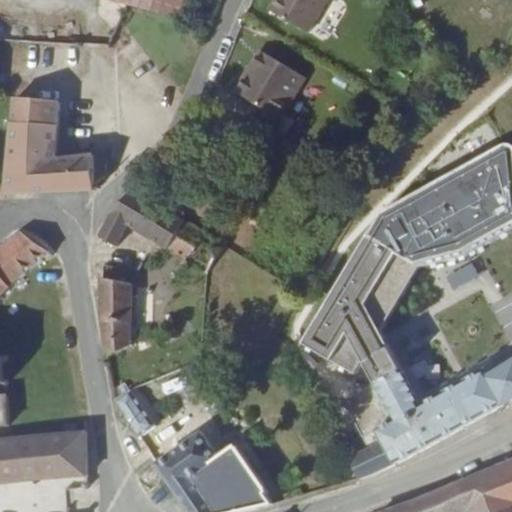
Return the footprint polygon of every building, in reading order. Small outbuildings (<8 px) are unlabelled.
[(135,0),(188,14),(191,0),(135,0)] [(331,0),(278,0),(277,3),(314,27),(331,0)] [(116,1),(104,23),(114,29),(126,6),(116,1)] [(265,71),(277,51),(270,46),(257,66),(265,71)] [(314,74),(277,51),(265,71),(257,66),(244,87),(288,114),(314,74)] [(21,97),(9,193),(53,192),(94,190),(97,189),(98,155),(60,158),(66,101),(21,97)] [(214,142),(203,136),(182,160),(192,166),(214,142)] [(363,369),(370,364),(395,350),(384,332),(424,267),(467,254),(511,228),(511,153),(503,149),(377,219),(309,342),(361,372),(363,369)] [(273,184),(243,166),(227,191),(258,210),(273,184)] [(184,218),(134,190),(116,214),(102,237),(117,246),(131,226),(146,237),(139,249),(147,254),(150,249),(154,251),(159,243),(168,248),(184,218)] [(213,271),(229,243),(184,218),(168,248),(213,271)] [(0,269),(15,285),(53,253),(22,232),(0,251),(0,269)] [(474,264),(447,277),(454,290),(481,276),(474,264)] [(0,269),(0,299),(15,285),(0,269)] [(128,283),(104,277),(108,329),(110,358),(133,345),(131,309),(141,309),(140,300),(130,300),(128,283)] [(363,481),(378,476),(505,407),(511,402),(511,366),(494,375),(490,367),(425,403),(395,350),(370,364),(379,382),(347,399),(366,435),(359,440),(367,453),(356,459),(363,481)] [(0,426),(12,426),(10,398),(2,366),(7,364),(6,360),(1,362),(0,360),(0,426)] [(154,426),(131,392),(115,401),(140,436),(154,426)] [(171,447),(208,421),(195,402),(157,427),(171,447)] [(78,429),(78,421),(66,422),(66,429),(78,429)] [(0,478),(6,480),(91,474),(89,431),(0,436),(0,478)] [(204,433),(159,464),(193,511),(247,511),(278,506),(271,495),(273,493),(239,446),(221,458),(204,433)] [(511,511),(511,461),(416,501),(385,511),(472,511),(473,511),(511,511)]
